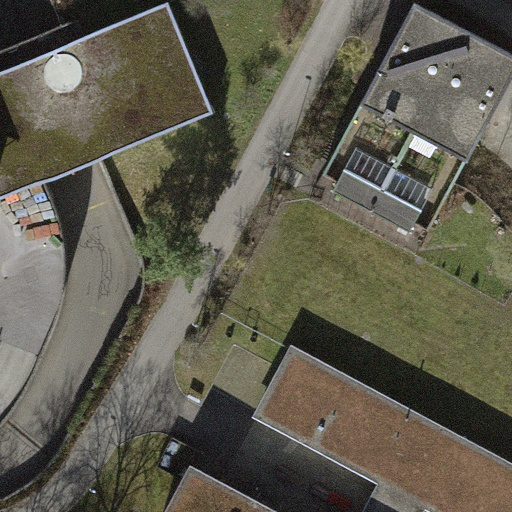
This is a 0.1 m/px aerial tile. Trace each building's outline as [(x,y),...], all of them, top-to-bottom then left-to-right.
[(511,57),(415,6),(362,106),(470,162),(511,82),(511,57)] [(0,84),(0,208),(0,210),(79,178),(213,124),(169,16),(35,70),(0,84)] [(511,511),(511,467),(284,343),(245,414),(369,482),(417,508),(424,511),(511,511)] [(268,511),(184,466),(159,511),(268,511)] [(352,511),(414,511),(417,508),(369,482),(352,511)]
